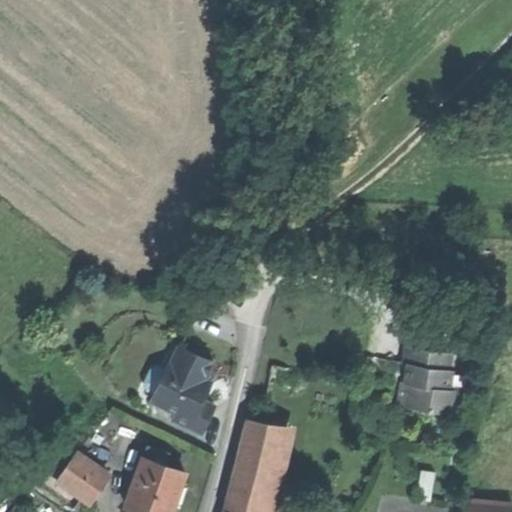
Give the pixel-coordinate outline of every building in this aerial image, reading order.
[(452,349),(406,341),(403,359),(408,360),(405,377),(402,377),(398,401),(417,404),(451,410),(455,387),(446,385),(452,349)] [(173,419),(203,432),(209,421),(216,405),(204,400),(208,391),(204,389),(208,379),(206,378),(214,360),(207,357),(205,351),(192,345),(185,347),(179,344),(171,362),(169,361),(165,370),(167,371),(158,392),(155,391),(151,400),(176,411),(173,419)] [(148,387),(155,391),(158,392),(167,371),(165,370),(158,367),(152,368),(146,382),(148,387)] [(227,510),(230,511),(232,511),(265,511),(287,425),(250,415),(227,510)] [(126,506),(143,511),(171,511),(175,501),(185,472),(156,462),(160,450),(147,445),(126,506)] [(42,467),(59,479),(74,457),(57,446),(42,467)] [(82,496),(90,502),(109,475),(77,453),(74,457),(59,479),(58,480),(82,496)] [(84,511),(91,503),(90,502),(82,496),(73,509),(78,511),(84,511)] [(511,503),(464,497),(461,511),(511,511),(511,503)]
